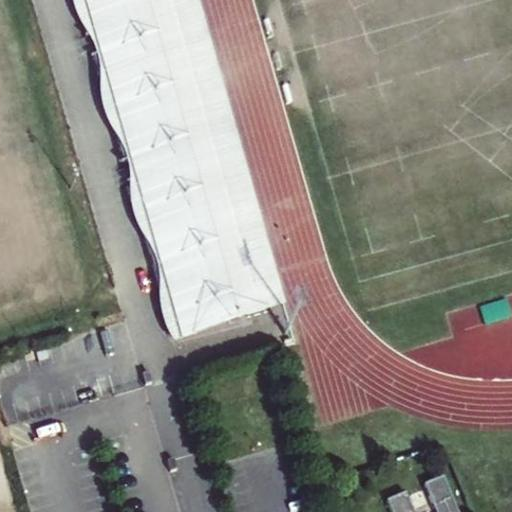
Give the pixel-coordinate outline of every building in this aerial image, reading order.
[(156,0),(75,0),(172,338),(247,316),(156,0)] [(186,0),(156,0),(247,316),(274,309),(186,0)] [(204,454),(196,456),(200,468),(207,466),(204,454)] [(176,462),(169,464),(172,475),(179,473),(176,462)] [(412,511),(405,494),(386,503),(389,511),(456,511),(442,479),(423,487),(433,511),(412,511)]
